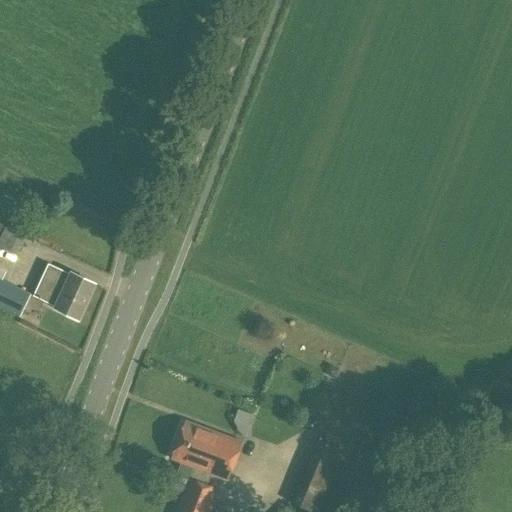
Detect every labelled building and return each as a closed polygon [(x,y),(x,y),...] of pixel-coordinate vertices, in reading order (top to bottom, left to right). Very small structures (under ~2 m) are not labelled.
[(4,193),(0,200),(0,239),(6,228),(7,224),(19,200),(4,193)] [(71,275),(54,267),(47,263),(33,295),(55,306),(55,307),(78,318),(94,284),(71,273),(71,275)] [(0,307),(19,317),(30,294),(2,280),(6,271),(0,268),(0,307)] [(239,407),(233,425),(245,429),(252,412),(239,407)] [(228,479),(241,443),(184,422),(171,458),(194,466),(177,511),(209,511),(217,489),(206,485),(211,473),(228,479)] [(310,511),(318,511),(345,452),(318,440),(291,503),(310,511)]
